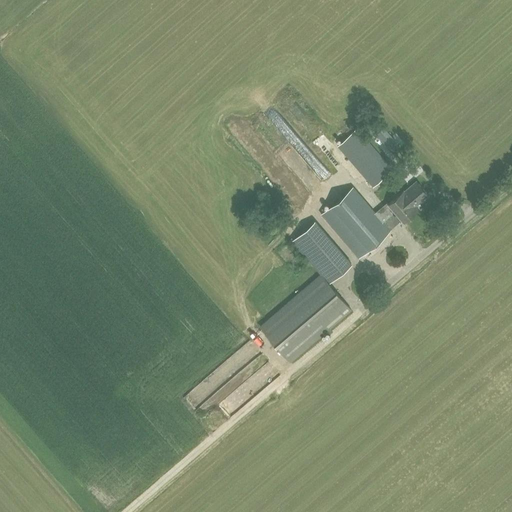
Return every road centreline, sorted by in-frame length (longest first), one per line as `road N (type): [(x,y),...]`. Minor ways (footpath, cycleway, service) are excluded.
road 1 (track): [(258,335),(290,372),(126,511)]
road 2 (unclassified): [(511,178),(331,336)]
